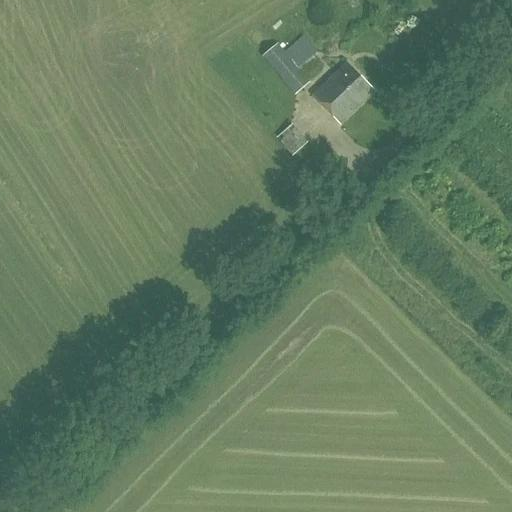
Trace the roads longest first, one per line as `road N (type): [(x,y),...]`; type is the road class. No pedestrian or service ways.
road 1 (track): [(25,511),(339,199)]
road 2 (residential): [(339,199),(511,29)]
